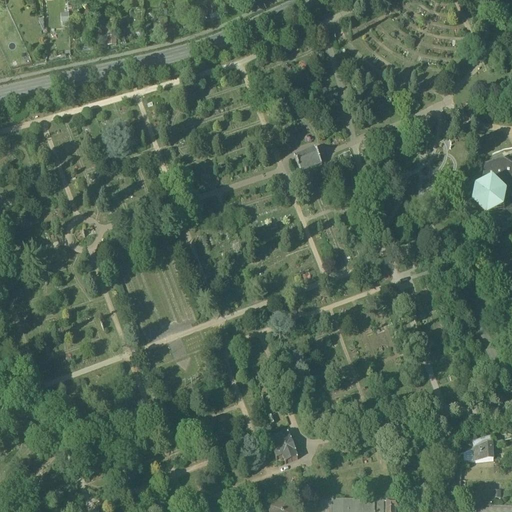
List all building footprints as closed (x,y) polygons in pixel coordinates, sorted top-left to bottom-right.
[(92,11),(86,6),(79,15),(86,20),(92,11)] [(208,9),(195,7),(194,16),(207,18),(208,9)] [(69,14),(61,14),(61,23),(62,23),(62,27),(69,27),(69,14)] [(168,19),(160,19),(160,27),(168,27),(168,19)] [(116,36),(107,36),(107,46),(117,46),(116,36)] [(301,174),(301,175),(302,175),(301,174),(307,171),(308,172),(308,171),(314,168),(315,169),(315,168),(321,166),(321,167),(322,166),(321,165),(322,165),(322,164),(321,165),(319,161),(320,161),(320,160),(319,161),(316,154),(317,154),(317,153),(316,154),(315,150),(316,150),(316,149),(315,149),(314,149),(314,150),(308,152),(308,151),(307,152),(301,155),(301,154),(300,154),(300,155),(294,158),(294,157),(294,158),(293,159),(294,159),(296,162),(295,163),(296,163),(299,169),(298,170),(299,170),(300,174),(299,174),(300,175),(301,174)] [(506,222),(507,223),(511,221),(511,165),(511,166),(502,159),(485,166),(481,187),(475,189),(472,207),(486,219),(498,215),(506,222)] [(285,466),(286,467),(286,466),(287,466),(291,464),(292,464),(296,462),(296,463),(297,462),(297,463),(298,462),(298,461),(297,461),(295,456),(296,455),(296,454),(295,454),(292,445),(292,444),(291,443),(290,442),(288,438),(289,438),(288,437),(289,437),(288,436),(287,437),(282,439),(278,441),(277,441),(276,441),(276,442),(277,443),(278,447),(279,448),(278,448),(273,450),(272,450),(272,451),(273,452),(274,456),(274,457),(275,457),(276,461),(276,462),(276,463),(277,462),(278,462),(282,460),(283,460),(283,461),(284,460),(285,465),(285,466)] [(473,446),(474,447),(475,460),(493,458),(492,441),(473,446)] [(465,461),(475,460),(474,447),(464,451),(465,461)] [(451,479),(445,478),(440,478),(440,489),(444,490),(451,490),(451,479)] [(268,509),(269,511),(294,511),(290,501),(268,509)] [(383,511),(383,503),(312,502),(312,511),(383,511)] [(401,511),(401,504),(387,503),(386,511),(401,511)]
